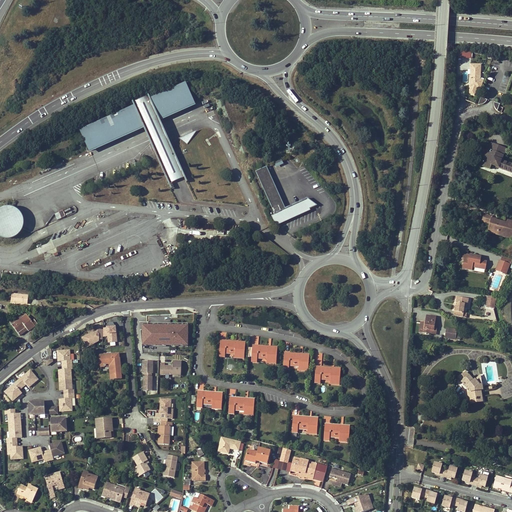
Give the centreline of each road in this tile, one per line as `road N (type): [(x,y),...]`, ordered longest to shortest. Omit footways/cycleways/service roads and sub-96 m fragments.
road 1 (residential): [(202,321),(198,365),(207,377),(258,384),(328,409),(348,409),(363,396),(362,381),(337,351),(243,327)]
road 2 (unclassified): [(405,273),(428,156),(443,0)]
road 3 (motorway): [(0,142),(123,72),(177,55),(230,56)]
road 4 (unclassified): [(400,283),(426,281),(458,118),(482,109),(511,120)]
road 5 (primary): [(302,43),(345,31),(511,41)]
road 6 (primary): [(511,25),(301,10)]
road 7 (secondary): [(340,331),(361,344),(389,399),(389,511)]
road 8 (secondary): [(398,472),(396,397),(366,314)]
road 9 (tertiary): [(0,380),(78,322),(126,304)]
road 10 (unknown): [(32,352),(50,378),(50,393),(23,400),(24,435),(48,441)]
